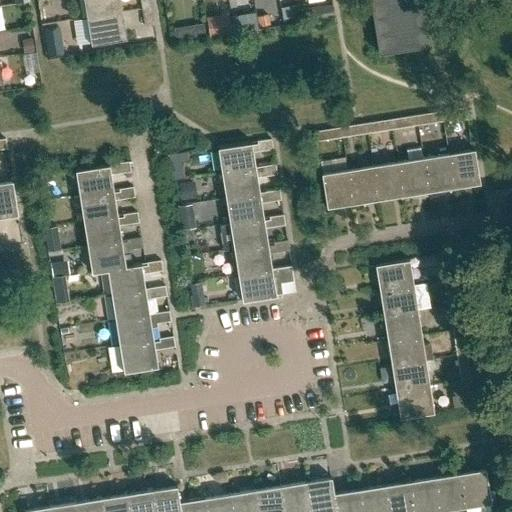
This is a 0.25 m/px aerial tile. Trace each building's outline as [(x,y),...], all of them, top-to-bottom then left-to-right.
[(83,0),(87,17),(122,12),(119,0),(83,0)] [(369,0),(378,51),(429,43),(426,23),(441,21),(437,0),(369,0)] [(144,25),(153,24),(150,7),(141,9),(144,25)] [(122,12),(87,17),(91,43),(126,37),(122,12)] [(48,57),(63,55),(61,41),(45,43),(48,57)] [(451,119),(469,116),(467,107),(450,110),(451,119)] [(416,115),(417,124),(434,122),(433,112),(416,115)] [(401,127),(417,124),(416,115),(399,118),(401,127)] [(365,123),(367,132),(384,130),(382,120),(365,123)] [(350,135),(367,132),(365,123),(349,126),(350,135)] [(316,141),(333,138),(332,128),(314,131),(316,141)] [(272,148),(271,139),(257,141),(258,149),(258,150),(271,148),(271,149),(272,148)] [(221,173),(255,167),(251,141),(217,147),(221,173)] [(409,158),(397,160),(403,194),(428,190),(423,156),(421,148),(407,150),(409,158)] [(448,152),(453,186),(479,182),(474,148),(448,152)] [(183,151),(175,152),(176,172),(185,171),(183,151)] [(428,190),(453,186),(448,152),(423,156),(428,190)] [(377,198),(403,194),(397,160),(372,164),(377,198)] [(130,171),(129,161),(115,163),(116,171),(116,172),(129,170),(129,171),(130,171)] [(79,195),(113,190),(109,164),(75,169),(79,195)] [(276,174),(275,164),(261,166),(262,174),(262,175),(275,173),(275,174),(276,174)] [(352,202),(377,198),(372,164),(347,168),(352,202)] [(225,198),(259,192),(255,167),(221,173),(225,198)] [(326,206),(352,202),(347,168),(321,172),(326,206)] [(0,181),(0,215),(17,213),(12,179),(0,181)] [(134,196),(133,186),(119,189),(120,197),(120,198),(133,196),(133,197),(134,196)] [(280,199),(279,189),(265,191),(266,200),(266,201),(279,199),(280,199)] [(83,221),(117,215),(113,190),(79,195),(83,221)] [(229,223),(263,218),(259,192),(225,198),(229,223)] [(184,205),(187,225),(218,220),(215,200),(184,205)] [(138,222),(137,212),(123,214),(124,222),(124,223),(137,221),(137,222),(138,222)] [(87,246),(121,240),(117,215),(83,221),(87,246)] [(284,225),(283,215),(269,217),(270,225),(270,226),(283,224),(283,225),(284,225)] [(223,250),(233,248),(267,243),(263,218),(229,223),(219,225),(223,250)] [(125,265),(131,264),(129,248),(141,247),(142,247),(141,237),(127,239),(127,241),(121,242),(121,240),(87,246),(91,272),(107,269),(125,266),(125,265)] [(46,240),(48,251),(59,249),(58,238),(46,240)] [(288,250),(287,240),(273,242),(274,250),(274,251),(287,249),(287,250),(288,250)] [(271,268),(267,243),(233,248),(237,274),(271,268)] [(442,270),(452,269),(449,251),(439,253),(442,270)] [(378,289),(412,284),(408,258),(374,264),(378,289)] [(162,270),(160,260),(147,262),(148,270),(148,271),(161,269),(161,270),(162,270)] [(145,289),(145,288),(141,263),(131,264),(125,265),(125,266),(107,269),(111,294),(145,289)] [(271,268),(237,274),(241,299),(241,300),(282,293),(280,283),(293,280),(291,265),(271,268)] [(382,315),(416,309),(412,284),(378,289),(382,315)] [(149,314),(146,298),(165,295),(166,295),(164,285),(145,288),(145,289),(111,294),(115,319),(149,314)] [(448,304),(457,303),(455,286),(445,287),(448,304)] [(457,303),(448,304),(451,321),(460,319),(457,303)] [(386,340),(420,334),(416,309),(382,315),(386,340)] [(119,345),(153,339),(151,328),(157,327),(156,322),(169,320),(169,321),(170,321),(168,311),(149,314),(115,319),(119,345)] [(390,365),(424,360),(424,359),(432,358),(430,343),(422,344),(420,334),(386,340),(390,365)] [(174,346),(172,336),(159,338),(160,346),(160,347),(173,345),(173,346),(174,346)] [(456,355),(466,353),(463,336),(453,338),(456,355)] [(153,339),(119,345),(123,371),(157,365),(153,339)] [(466,353),(456,355),(459,371),(468,370),(466,353)] [(395,391),(429,385),(424,360),(390,365),(395,391)] [(429,385),(395,391),(399,416),(433,411),(429,385)] [(464,406),(474,404),(471,387),(462,388),(464,406)] [(459,471),(464,505),(490,501),(485,467),(459,471)] [(439,509),(464,505),(459,471),(434,475),(439,509)] [(413,511),(422,511),(439,509),(434,475),(408,479),(413,511)] [(333,492),(330,476),(305,480),(309,511),(335,511),(335,510),(333,492)] [(387,511),(413,511),(408,479),(383,484),(387,511)] [(283,511),(309,511),(305,480),(279,484),(283,511)] [(179,511),(178,500),(179,500),(176,484),(150,488),(153,511),(179,511)] [(283,511),(279,484),(254,488),(257,511),(283,511)] [(361,511),(387,511),(383,484),(358,488),(361,511)] [(128,511),(153,511),(150,488),(125,492),(128,511)] [(231,511),(257,511),(254,488),(229,492),(231,511)] [(361,511),(358,488),(333,492),(335,510),(335,511),(361,511)] [(102,511),(128,511),(125,492),(100,496),(102,511)] [(206,511),(231,511),(229,492),(203,496),(206,511)] [(76,511),(102,511),(100,496),(74,500),(76,511)] [(206,511),(203,496),(179,500),(178,500),(179,511),(206,511)] [(50,511),(76,511),(74,500),(49,504),(50,511)]
